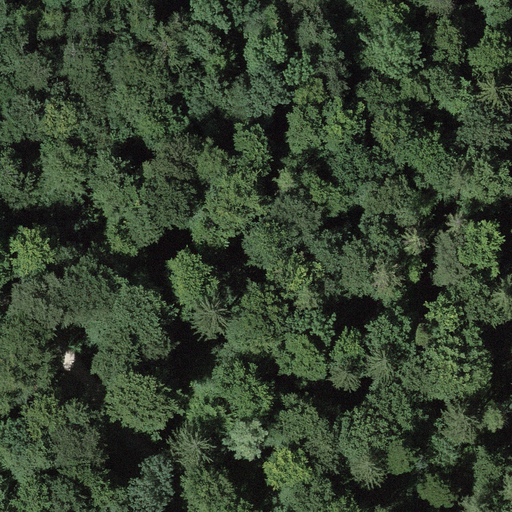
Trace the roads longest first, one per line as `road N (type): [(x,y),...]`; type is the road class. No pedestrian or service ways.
road 1 (track): [(373,0),(426,41),(463,84),(497,167),(511,267)]
road 2 (track): [(184,511),(56,342),(0,302)]
road 3 (track): [(0,246),(151,188),(218,152)]
road 4 (track): [(511,334),(448,511)]
